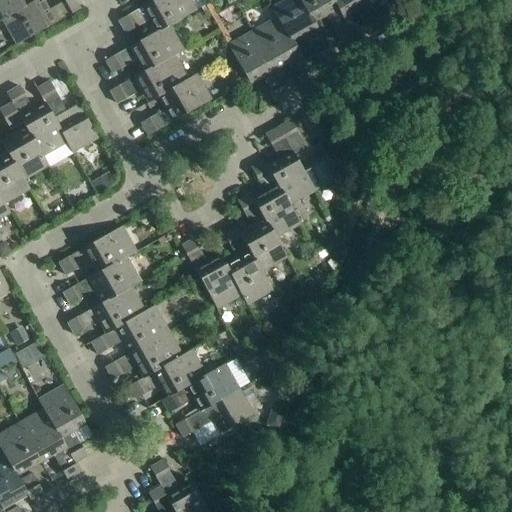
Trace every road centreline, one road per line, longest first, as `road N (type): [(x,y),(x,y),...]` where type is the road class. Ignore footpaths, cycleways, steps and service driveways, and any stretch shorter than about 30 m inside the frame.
road 1 (unclassified): [(150,188),(23,261),(126,463)]
road 2 (residential): [(240,135),(243,158),(186,228),(165,194),(150,188)]
road 3 (residential): [(240,135),(382,48)]
road 4 (unclassified): [(75,44),(137,164)]
road 5 (residential): [(137,164),(224,118),(240,135)]
